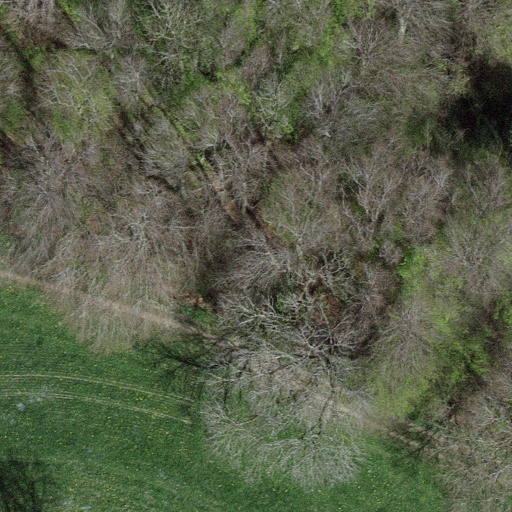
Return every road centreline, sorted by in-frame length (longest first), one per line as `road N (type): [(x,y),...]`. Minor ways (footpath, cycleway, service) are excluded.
road 1 (track): [(0,236),(233,315),(511,447)]
road 2 (track): [(0,199),(72,198),(253,235),(340,229),(511,254)]
